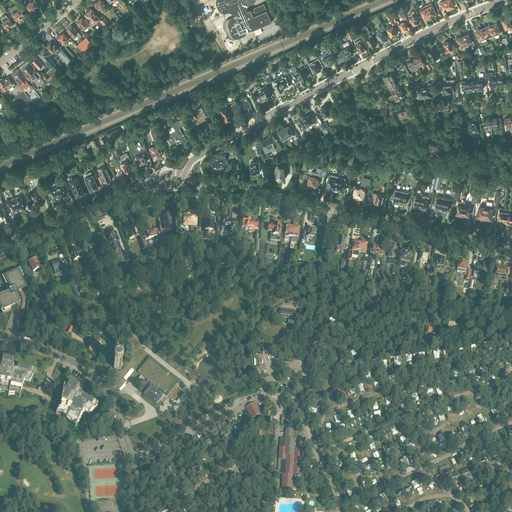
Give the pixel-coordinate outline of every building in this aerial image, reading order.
[(38,6),(33,0),(26,0),(28,2),(25,4),(30,11),(32,10),(33,11),(36,8),(38,6)] [(97,0),(93,4),(99,10),(100,9),(102,12),(107,7),(105,5),(106,4),(102,0),(97,0)] [(224,23),(223,24),(223,25),(223,26),(223,27),(224,28),(227,35),(228,37),(229,38),(230,38),(231,39),(232,39),(233,39),(234,39),(235,39),(236,39),(243,35),(244,35),(245,34),(246,34),(246,33),(247,32),(248,31),(250,30),(251,29),(252,30),(272,22),(264,3),(248,10),(247,9),(247,8),(248,7),(248,6),(249,5),(250,4),(251,4),(253,3),(254,2),(255,1),(255,0),(216,0),(216,1),(217,3),(217,4),(219,9),(220,9),(220,10),(221,11),(222,11),(223,12),(225,12),(227,12),(228,11),(229,11),(231,11),(232,12),(233,13),(234,15),(234,16),(233,17),(228,19),(227,20),(226,20),(225,21),(224,22),(224,23)] [(443,0),(439,2),(443,11),(449,9),(445,0),(443,0)] [(454,7),(451,0),(445,0),(449,9),(454,7)] [(13,7),(9,10),(10,11),(11,13),(16,20),(19,19),(20,19),(22,18),(22,17),(24,15),(19,8),(18,7),(17,4),(13,7)] [(436,14),(431,5),(426,7),(431,17),(436,14)] [(421,10),(425,19),(431,17),(426,7),(421,10)] [(87,13),(85,14),(95,25),(98,22),(97,21),(99,19),(90,8),(88,8),(86,10),(86,11),(87,13)] [(410,12),(411,14),(408,15),(413,25),(418,23),(417,19),(418,19),(414,10),(410,12)] [(394,12),(391,14),(395,22),(398,21),(403,31),(409,29),(406,23),(408,22),(406,16),(403,18),(398,20),(394,12)] [(390,25),(386,27),(387,28),(391,37),(397,34),(393,25),(396,24),(395,23),(395,22),(391,14),(386,16),(388,20),(389,19),(392,26),(391,27),(390,25)] [(1,18),(1,19),(2,21),(2,22),(1,23),(5,29),(6,28),(7,29),(11,27),(11,26),(13,25),(15,24),(10,16),(8,18),(7,17),(7,16),(6,15),(6,16),(5,15),(1,17),(1,18)] [(82,17),(76,21),(83,29),(84,30),(87,28),(88,28),(92,25),(88,20),(86,22),(82,17)] [(100,21),(106,28),(110,24),(104,17),(100,21)] [(511,26),(508,17),(502,20),(506,29),(507,31),(511,28),(511,26)] [(500,32),(496,23),(490,25),(495,35),(501,33),(500,32)] [(81,36),(72,25),(66,30),(74,39),(77,36),(79,38),(81,36)] [(490,25),(482,29),(486,38),(488,37),(488,38),(492,37),(492,36),(494,35),(494,36),(495,35),(490,25)] [(384,32),(384,30),(385,30),(383,26),(379,28),(380,31),(381,32),(378,34),(378,35),(376,36),(378,41),(381,40),(382,42),(387,39),(383,32),(384,32)] [(345,30),(348,35),(351,41),(354,40),(350,31),(348,31),(347,29),(345,30)] [(482,29),(476,31),(480,40),(480,41),(486,39),(486,38),(482,29)] [(57,37),(63,44),(65,47),(68,44),(66,42),(69,39),(63,32),(57,37)] [(374,40),(372,37),(373,36),(372,36),(372,35),(371,34),(368,36),(370,38),(367,40),(371,47),(376,45),(375,43),(376,43),(374,40)] [(471,41),(468,34),(463,36),(468,47),(475,44),(473,41),(471,41)] [(457,39),(460,46),(459,47),(460,50),(465,48),(465,47),(467,46),(467,48),(468,47),(463,36),(457,39)] [(86,37),(77,45),(79,47),(83,52),(92,44),(86,37)] [(360,39),(355,42),(360,53),(365,50),(364,49),(365,48),(360,39)] [(445,47),(446,51),(445,51),(447,54),(451,52),(454,51),(454,50),(449,40),(446,42),(444,43),(446,47),(445,47)] [(53,56),(56,53),(68,65),(73,61),(68,55),(68,54),(64,49),(64,50),(61,47),(61,48),(59,50),(55,44),(54,44),(52,41),(50,43),(46,46),(52,52),(51,53),(53,56)] [(348,41),(343,44),(349,56),(350,56),(352,56),(352,55),(353,54),(352,53),(354,52),(348,41)] [(339,51),(343,59),(344,60),(349,57),(349,56),(343,44),(342,44),(340,45),(342,49),(339,51)] [(49,69),(51,71),(56,76),(62,71),(58,67),(55,64),(55,63),(48,55),(50,53),(44,47),(38,53),(50,67),(49,69)] [(68,54),(73,60),(75,58),(70,53),(71,52),(66,47),(64,49),(68,54)] [(328,49),(332,55),(335,54),(339,62),(343,59),(339,51),(338,48),(336,50),(333,51),(331,47),(328,49)] [(430,50),(430,51),(429,52),(433,60),(440,57),(439,54),(438,54),(435,48),(433,50),(432,49),(430,50)] [(325,54),(320,56),(323,63),(325,62),(327,67),(333,63),(329,56),(331,55),(328,51),(324,53),(325,54)] [(414,59),(418,66),(421,64),(423,67),(426,66),(423,60),(422,60),(420,56),(414,59)] [(32,61),(40,71),(45,67),(36,57),(32,61)] [(316,60),(309,64),(310,67),(311,67),(315,73),(321,70),(320,68),(323,67),(319,58),(315,60),(316,60)] [(408,62),(412,69),(418,66),(414,59),(408,62)] [(28,60),(23,64),(43,86),(47,83),(48,85),(50,83),(40,71),(32,61),(30,63),(28,60)] [(19,71),(40,95),(41,97),(45,94),(43,92),(40,89),(43,86),(23,64),(19,67),(21,70),(19,71)] [(17,81),(22,87),(30,98),(32,101),(40,95),(19,71),(18,69),(11,74),(16,82),(17,81)] [(296,69),(291,72),(294,77),(296,82),(302,80),(296,69)] [(296,69),(302,80),(307,78),(302,69),(298,71),(297,69),(296,69)] [(395,79),(397,77),(396,75),(395,71),(391,73),(390,72),(388,73),(388,75),(383,78),(386,83),(387,83),(394,79),(395,79)] [(264,73),(264,72),(261,74),(266,85),(270,83),(266,76),(265,76),(266,75),(265,73),(264,73)] [(487,73),(488,78),(490,78),(491,88),(498,87),(496,78),(496,75),(493,75),(493,72),(487,73)] [(479,79),(479,80),(476,80),(477,90),(483,89),(483,83),(485,82),(484,76),(479,77),(479,79)] [(11,103),(16,100),(17,99),(20,104),(30,98),(22,87),(17,81),(16,82),(13,83),(11,81),(10,81),(8,77),(4,79),(3,79),(2,78),(0,79),(0,89),(6,98),(7,97),(11,103)] [(279,79),(278,77),(277,77),(278,78),(273,81),(274,83),(275,85),(273,86),(275,89),(276,88),(279,92),(281,91),(282,91),(283,90),(284,89),(279,80),(278,79),(279,79)] [(289,86),(285,77),(279,80),(284,89),(289,86)] [(395,86),(399,84),(400,83),(398,81),(397,82),(395,79),(394,79),(387,83),(390,88),(395,86)] [(256,93),(259,98),(260,97),(262,101),(267,98),(265,93),(264,93),(261,88),(260,86),(257,80),(252,83),(255,89),(257,88),(258,90),(259,91),(257,92),(256,93)] [(454,87),(453,80),(446,81),(447,82),(448,93),(453,92),(455,92),(454,87)] [(443,83),(443,81),(436,82),(437,87),(441,86),(441,89),(440,89),(441,94),(448,93),(447,82),(443,83)] [(471,91),(470,81),(466,82),(466,81),(461,81),(461,85),(463,85),(464,91),(471,91)] [(427,83),(428,86),(424,86),(426,97),(433,96),(432,91),(431,87),(432,87),(431,83),(427,83)] [(399,84),(395,86),(390,88),(393,94),(396,93),(402,90),(399,84)] [(418,89),(419,93),(418,93),(418,98),(426,97),(424,86),(421,87),(421,84),(416,85),(417,89),(418,89)] [(264,93),(265,93),(267,98),(268,99),(271,97),(271,96),(272,96),(270,92),(271,92),(268,86),(267,86),(267,85),(261,88),(264,93)] [(402,90),(396,93),(393,94),(396,100),(405,96),(402,90)] [(179,120),(183,118),(176,102),(173,103),(179,120)] [(197,108),(190,112),(192,116),(194,115),(197,121),(195,122),(197,126),(199,125),(203,131),(211,126),(207,119),(206,120),(205,118),(206,117),(199,103),(195,105),(197,108)] [(322,111),(321,112),(326,120),(333,116),(331,114),(332,113),(331,113),(331,112),(330,110),(327,105),(326,105),(323,106),(323,107),(321,108),(322,110),(322,111)] [(0,115),(2,119),(11,113),(7,106),(0,110),(0,115)] [(220,110),(224,121),(225,120),(225,121),(231,119),(230,114),(227,108),(220,110)] [(308,115),(306,115),(304,117),(309,126),(312,124),(315,123),(315,122),(316,122),(315,120),(315,119),(313,115),(311,116),(311,114),(308,115)] [(298,123),(301,127),(304,132),(306,130),(305,129),(309,126),(304,117),(301,118),(300,120),(298,121),(299,122),(298,123)] [(468,127),(468,131),(470,131),(471,134),(479,133),(478,127),(477,128),(476,120),(470,121),(470,126),(468,127)] [(165,137),(167,141),(168,140),(170,145),(176,141),(175,140),(179,138),(180,139),(183,144),(187,141),(181,131),(177,121),(172,122),(176,131),(165,137)] [(329,127),(326,122),(324,123),(330,133),(333,132),(330,126),(329,127)] [(330,133),(324,123),(320,125),(326,136),(330,133)] [(283,128),(289,139),(294,136),(289,125),(283,128)] [(277,132),(282,140),(283,140),(283,142),(289,139),(283,128),(277,132)] [(151,132),(154,140),(159,138),(156,130),(151,132)] [(98,136),(100,139),(99,140),(103,148),(109,145),(105,137),(103,134),(98,136)] [(275,150),(273,142),(276,141),(272,134),(266,138),(266,139),(262,141),(263,143),(265,152),(275,150)] [(91,139),(92,140),(90,141),(93,147),(100,143),(98,138),(97,136),(91,139)] [(140,143),(143,150),(134,153),(136,157),(137,156),(140,164),(147,162),(143,153),(145,153),(144,150),(146,149),(143,141),(140,143)] [(159,147),(158,143),(149,146),(154,159),(162,156),(160,152),(161,151),(159,147)] [(64,153),(67,160),(73,158),(70,151),(64,153)] [(120,159),(119,159),(124,172),(133,168),(131,164),(129,164),(128,161),(130,160),(128,155),(127,155),(127,153),(118,156),(120,159)] [(218,169),(218,168),(220,167),(220,168),(226,166),(221,156),(216,158),(210,161),(214,169),(215,169),(216,169),(218,169)] [(251,174),(256,174),(256,172),(260,172),(260,162),(251,162),(251,174)] [(278,179),(278,180),(281,180),(283,180),(285,172),(285,169),(285,167),(278,165),(278,166),(277,166),(276,169),(274,178),(278,179)] [(109,172),(108,173),(106,166),(98,169),(103,183),(108,181),(109,181),(111,181),(111,180),(110,177),(110,176),(109,172)] [(321,171),(317,170),(317,171),(311,170),(310,175),(308,185),(310,185),(310,187),(314,187),(314,186),(317,187),(318,184),(319,179),(319,178),(319,177),(320,175),(321,171)] [(86,174),(88,177),(85,178),(90,191),(98,188),(93,175),(92,175),(91,172),(86,174)] [(327,184),(328,184),(327,188),(327,189),(327,190),(327,191),(328,192),(329,192),(330,192),(330,191),(331,189),(335,191),(339,177),(330,175),(328,182),(327,182),(327,184)] [(72,179),(73,181),(70,182),(76,197),(84,194),(77,177),(72,179)] [(335,191),(339,191),(339,190),(344,192),(345,188),(346,189),(346,187),(345,186),(346,183),(346,181),(346,180),(345,179),(344,178),(339,177),(335,191)] [(360,198),(362,199),(365,189),(364,189),(366,183),(367,184),(370,184),(371,179),(367,178),(367,181),(362,180),(360,188),(356,187),(354,197),(356,197),(356,198),(360,199),(360,198)] [(58,183),(59,186),(55,187),(59,197),(62,195),(64,196),(65,196),(65,195),(66,195),(66,194),(60,181),(59,181),(60,183),(58,183)] [(373,198),(375,198),(374,203),(382,204),(384,196),(384,195),(385,191),(387,186),(384,185),(383,190),(382,190),(381,195),(376,194),(373,194),(373,198)] [(49,186),(48,186),(53,200),(57,199),(57,198),(59,197),(55,187),(52,189),(51,186),(49,187),(49,186)] [(402,189),(393,187),(391,199),(393,200),(392,202),(399,204),(402,189)] [(34,189),(35,192),(31,193),(36,204),(43,202),(38,190),(37,188),(34,189)] [(407,198),(408,198),(410,191),(402,189),(399,204),(405,205),(407,198)] [(413,207),(420,208),(423,195),(416,193),(415,197),(413,207)] [(13,198),(14,200),(15,200),(19,210),(21,209),(22,210),(25,208),(21,197),(20,194),(19,194),(19,196),(13,198)] [(428,207),(431,196),(423,194),(423,195),(420,208),(426,210),(427,206),(428,207)] [(434,209),(441,211),(444,196),(436,195),(433,206),(435,206),(434,209)] [(452,198),(444,196),(441,211),(447,212),(449,205),(451,206),(452,198)] [(7,199),(12,213),(13,213),(14,213),(15,213),(15,212),(15,211),(19,210),(15,200),(14,200),(11,201),(10,199),(8,200),(8,199),(7,199)] [(458,203),(458,204),(457,214),(463,215),(465,203),(459,201),(458,203)] [(471,204),(465,203),(463,215),(469,216),(470,206),(471,204)] [(477,217),(479,217),(479,218),(481,219),(482,218),(484,218),(486,206),(482,205),(482,207),(479,206),(477,217)] [(484,218),(487,219),(487,220),(489,220),(490,219),(491,219),(493,209),(490,208),(490,206),(486,206),(484,218)] [(163,217),(164,223),(163,223),(164,230),(173,229),(172,224),(173,224),(171,215),(163,217)] [(191,227),(191,234),(194,234),(194,242),(198,242),(198,230),(194,230),(194,227),(196,227),(196,216),(189,216),(189,215),(184,215),(184,216),(183,216),(183,227),(191,227)] [(205,219),(205,223),(203,223),(203,233),(199,232),(199,240),(207,241),(208,231),(213,231),(214,223),(215,224),(215,218),(210,218),(210,219),(205,219)] [(229,218),(228,234),(235,235),(235,233),(237,233),(237,228),(235,228),(236,222),(229,222),(229,218)] [(242,228),(242,231),(249,232),(255,233),(256,229),(257,230),(258,223),(250,223),(250,220),(243,219),(242,228)] [(272,231),(270,240),(276,241),(275,241),(277,241),(277,240),(280,241),(280,238),(280,236),(279,236),(281,226),(277,225),(277,224),(275,224),(274,225),(269,224),(268,231),(272,231)] [(286,226),(285,237),(291,237),(293,227),(290,227),(290,226),(287,225),(287,226),(286,226)] [(137,237),(133,227),(124,230),(128,241),(137,237)] [(158,241),(159,240),(161,249),(165,248),(163,240),(162,236),(157,237),(155,227),(151,228),(151,227),(146,229),(147,234),(144,235),(145,240),(153,238),(154,242),(158,241)] [(308,228),(307,237),(306,240),(310,240),(309,241),(310,242),(313,243),(315,242),(315,238),(316,229),(308,228)] [(118,241),(115,232),(106,236),(110,244),(111,244),(114,252),(121,249),(118,241)] [(142,250),(146,248),(142,237),(138,239),(142,250)] [(336,250),(340,251),(344,251),(345,251),(345,248),(347,239),(340,238),(339,242),(338,242),(337,247),(336,250)] [(97,241),(88,245),(90,250),(89,251),(92,257),(96,255),(98,259),(105,256),(103,250),(100,252),(99,248),(99,247),(97,241)] [(349,255),(348,259),(348,260),(352,260),(353,256),(358,257),(359,252),(361,243),(354,242),(353,248),(350,247),(349,255)] [(359,252),(363,253),(362,254),(365,255),(367,244),(361,243),(359,252)] [(371,258),(368,258),(367,266),(371,266),(372,259),(377,260),(379,246),(373,245),(372,251),(372,250),(371,258)] [(385,270),(386,263),(387,257),(384,256),(385,253),(384,253),(385,247),(379,246),(377,260),(382,260),(381,269),(385,270)] [(389,259),(387,258),(387,257),(386,263),(395,264),(395,260),(397,249),(390,248),(389,259)] [(79,254),(78,249),(67,254),(69,259),(72,258),(76,267),(75,267),(76,269),(82,266),(81,265),(84,264),(80,253),(79,254)] [(407,268),(411,269),(411,264),(410,263),(412,254),(407,253),(407,252),(403,251),(401,262),(400,266),(407,268)] [(418,262),(420,262),(421,264),(424,264),(425,263),(427,263),(428,255),(419,254),(418,262)] [(433,274),(431,273),(431,277),(434,277),(435,275),(436,275),(436,270),(440,270),(440,267),(445,268),(445,267),(447,268),(448,263),(445,263),(446,258),(438,257),(436,268),(434,268),(433,274)] [(35,259),(29,262),(30,266),(26,269),(29,279),(33,278),(33,276),(34,275),(33,272),(35,271),(37,274),(43,269),(40,262),(37,263),(35,259)] [(56,263),(51,265),(54,271),(56,275),(66,271),(69,270),(66,262),(62,263),(61,259),(55,262),(56,263)] [(457,272),(465,273),(464,275),(466,275),(465,279),(470,280),(471,271),(468,270),(468,265),(466,265),(467,263),(465,262),(461,261),(461,262),(459,261),(458,269),(457,272)] [(476,270),(475,270),(473,278),(480,279),(480,276),(487,277),(489,267),(487,266),(487,265),(482,265),(482,267),(476,266),(476,270)] [(85,268),(88,277),(92,276),(93,279),(96,278),(92,268),(91,266),(89,267),(88,266),(85,268)] [(20,268),(7,274),(2,276),(10,294),(4,296),(3,293),(0,294),(0,309),(3,315),(11,311),(10,308),(19,304),(16,296),(19,294),(17,291),(21,290),(25,288),(21,278),(24,277),(20,268)] [(289,319),(288,321),(294,322),(296,312),(281,310),(280,317),(289,319)] [(77,322),(73,319),(66,332),(70,335),(74,328),(77,322)] [(87,346),(88,347),(86,350),(91,353),(93,350),(94,351),(96,348),(94,346),(99,339),(95,336),(87,346)] [(8,395),(15,395),(15,396),(20,398),(22,388),(22,384),(24,381),(30,382),(33,376),(36,372),(21,369),(18,367),(17,371),(12,370),(13,367),(13,362),(3,359),(2,365),(0,364),(0,392),(3,393),(8,395)] [(149,359),(138,372),(148,380),(146,382),(153,387),(155,385),(165,393),(175,380),(149,359)] [(113,365),(113,366),(113,367),(114,368),(115,369),(116,369),(117,369),(118,369),(119,369),(120,369),(121,368),(121,367),(122,367),(122,366),(122,365),(122,364),(122,363),(122,362),(121,361),(120,361),(119,360),(118,360),(117,360),(116,360),(115,361),(114,361),(114,362),(113,363),(113,364),(113,365)] [(144,380),(137,389),(144,395),(157,405),(160,400),(150,393),(154,388),(153,387),(151,386),(146,382),(144,380)] [(62,415),(72,423),(72,424),(75,427),(82,414),(84,411),(89,413),(94,409),(97,405),(84,399),(81,396),(80,398),(76,396),(78,393),(79,387),(70,383),(67,388),(64,386),(63,391),(61,405),(60,407),(57,414),(61,415),(62,415)] [(261,414),(255,404),(247,409),(252,419),(261,414)] [(282,480),(282,481),(282,490),(293,491),(294,475),(301,476),(303,448),(296,448),(296,439),(292,439),(293,429),(286,429),(285,438),(280,438),(280,444),(285,444),(285,448),(280,448),(279,460),(281,460),(280,470),(281,470),(280,474),(282,474),(282,480)] [(404,460),(400,461),(403,468),(407,466),(407,467),(411,466),(410,465),(414,464),(411,457),(409,458),(409,456),(407,457),(403,458),(404,460)] [(438,511),(448,507),(446,503),(436,508),(438,511)]
